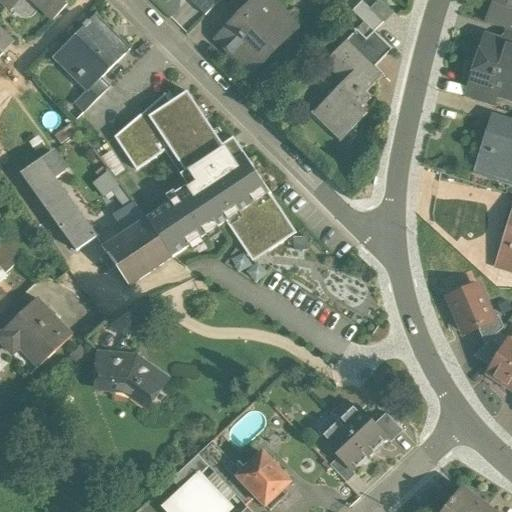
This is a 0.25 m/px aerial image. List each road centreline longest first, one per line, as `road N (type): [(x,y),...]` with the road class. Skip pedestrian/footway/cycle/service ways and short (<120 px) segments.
road 1 (residential): [(397,233),(355,226),(128,0)]
road 2 (tertiary): [(442,0),(401,161),(397,233)]
road 3 (tertiary): [(397,233),(426,356),(464,417)]
road 4 (residential): [(464,417),(366,511)]
